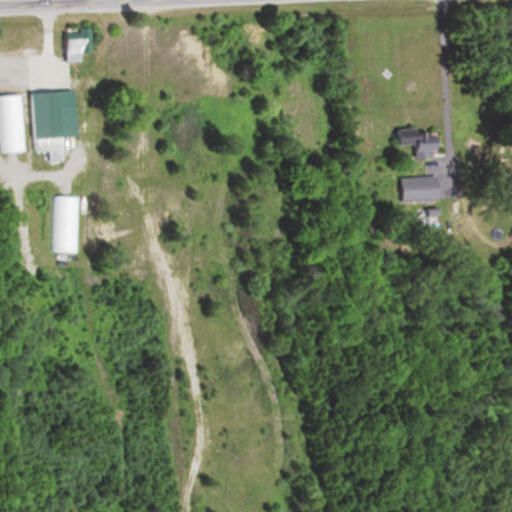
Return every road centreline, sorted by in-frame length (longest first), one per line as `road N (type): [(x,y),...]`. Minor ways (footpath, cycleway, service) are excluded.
road 1 (residential): [(384,0),(405,178),(434,321),(509,511)]
road 2 (residential): [(0,5),(128,0)]
